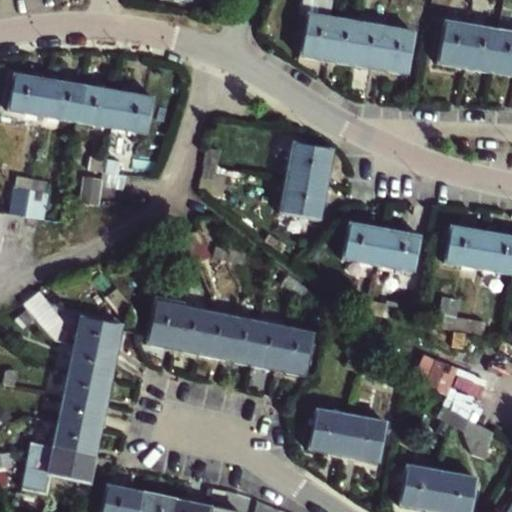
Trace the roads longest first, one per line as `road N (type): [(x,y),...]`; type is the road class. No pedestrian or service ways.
road 1 (residential): [(224,54),(345,126),(435,165),(511,185)]
road 2 (residential): [(0,33),(107,25),(224,54)]
